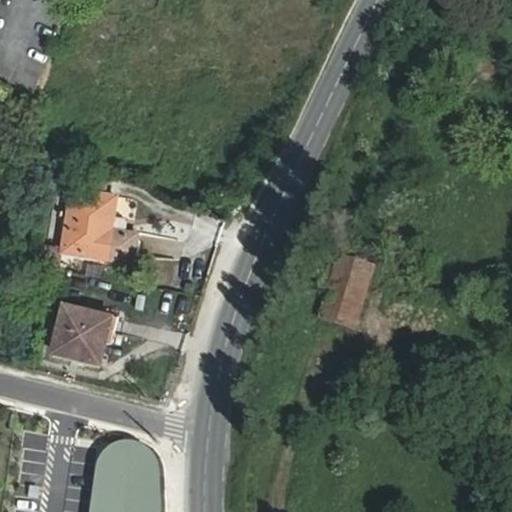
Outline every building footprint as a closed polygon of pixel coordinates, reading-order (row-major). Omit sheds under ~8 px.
[(76,190),(67,249),(133,259),(138,233),(114,229),(118,196),(76,190)] [(341,258),(324,315),(356,325),(373,268),(341,258)] [(66,303),(54,350),(102,362),(107,343),(113,344),(120,317),(114,315),(66,303)] [(32,438),(21,511),(66,511),(76,444),(32,438)] [(69,492),(66,511),(80,511),(83,499),(79,493),(69,492)]
